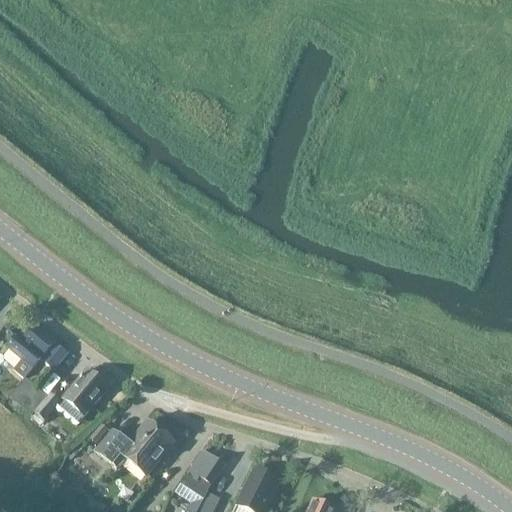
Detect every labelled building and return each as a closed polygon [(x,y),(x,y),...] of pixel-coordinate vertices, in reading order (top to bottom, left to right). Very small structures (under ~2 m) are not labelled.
[(14,338),(5,348),(21,361),(13,371),(23,380),(39,361),(52,372),(66,355),(32,327),(20,342),(14,338)] [(84,419),(108,390),(87,372),(63,401),(84,419)] [(44,424),(61,405),(49,396),(47,399),(33,414),(44,424)] [(146,477),(172,444),(147,424),(129,446),(113,433),(97,453),(117,470),(125,460),(146,477)] [(210,487),(224,466),(202,452),(186,477),(198,485),(201,481),(210,487)] [(253,471),(235,507),(244,511),(264,511),(278,484),(253,471)] [(213,511),(219,501),(206,495),(197,511),(213,511)] [(337,511),(313,500),(306,511),(337,511)]
